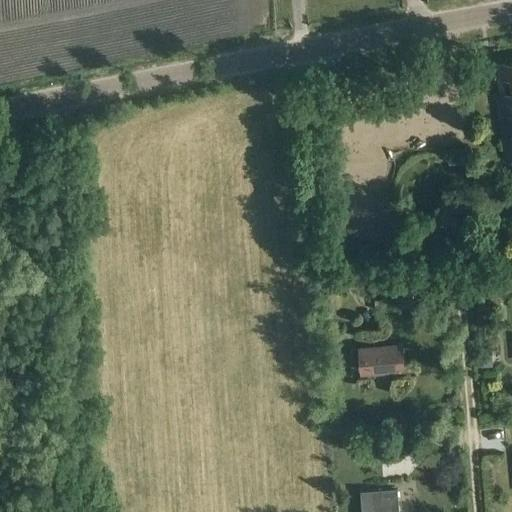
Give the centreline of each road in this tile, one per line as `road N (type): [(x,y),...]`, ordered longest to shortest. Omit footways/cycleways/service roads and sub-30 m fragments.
road 1 (track): [(308,51),(321,259),(352,276),(431,273),(457,290),(473,511)]
road 2 (tertiary): [(0,110),(511,12)]
